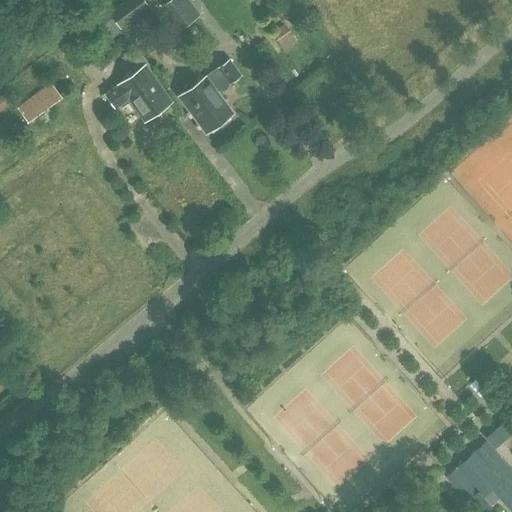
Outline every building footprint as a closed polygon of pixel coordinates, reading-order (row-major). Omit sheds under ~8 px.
[(127,0),(109,14),(116,22),(121,29),(150,7),(148,5),(155,0),(127,0)] [(168,0),(161,5),(180,30),(201,15),(189,0),(168,0)] [(116,22),(109,14),(98,22),(99,23),(104,30),(116,22)] [(128,99),(143,120),(169,101),(145,67),(149,65),(142,56),(135,60),(141,69),(115,87),(116,88),(107,94),(116,107),(128,99)] [(217,68),(229,84),(241,74),(230,58),(217,67),(217,68)] [(228,88),(229,84),(217,68),(178,96),(205,132),(232,112),(216,90),(224,91),(228,88)] [(16,108),(27,122),(57,100),(46,86),(16,108)] [(227,93),(235,104),(246,97),(239,86),(227,93)] [(482,511),(500,497),(511,510),(511,471),(493,450),(511,431),(511,425),(506,418),(483,438),(486,441),(446,475),(478,511),(482,511)]
